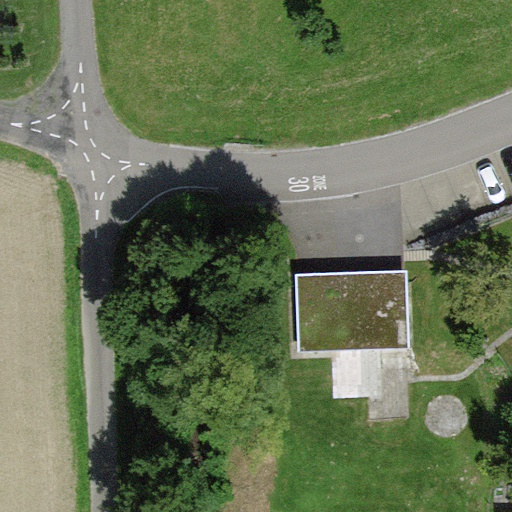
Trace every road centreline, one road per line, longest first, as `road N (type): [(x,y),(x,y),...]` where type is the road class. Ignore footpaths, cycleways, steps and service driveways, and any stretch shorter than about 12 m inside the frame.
road 1 (unclassified): [(511,122),(349,172),(154,166),(87,148)]
road 2 (residential): [(105,511),(97,204),(87,148)]
road 3 (residential): [(75,0),(87,148)]
